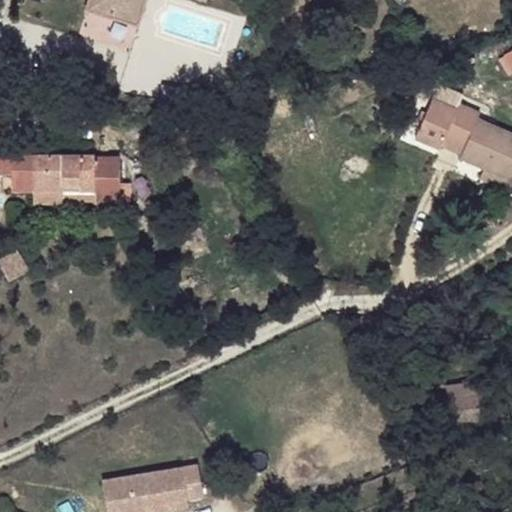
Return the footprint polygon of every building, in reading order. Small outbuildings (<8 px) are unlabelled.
[(138,24),(145,0),(90,0),(87,8),(138,24)] [(510,75),(511,73),(511,48),(499,57),(510,75)] [(511,134),(477,119),(480,112),(459,104),(457,111),(432,99),(419,130),(443,141),(463,150),(460,156),(511,178),(511,134)] [(189,152),(190,126),(161,127),(161,152),(189,152)] [(440,147),(443,141),(419,130),(416,137),(440,147)] [(0,173),(12,173),(12,154),(0,154),(0,173)] [(120,183),(120,162),(95,162),(95,154),(12,154),(12,173),(12,190),(33,190),(33,203),(62,203),(63,203),(63,191),(94,190),(95,202),(120,202),(120,183)] [(511,179),(485,167),(481,176),(511,189),(511,179)] [(131,202),(131,183),(120,183),(120,202),(131,202)] [(95,208),(94,190),(63,191),(63,203),(62,203),(62,208),(95,208)] [(30,270),(18,248),(0,257),(0,264),(3,270),(9,281),(30,270)] [(479,396),(477,382),(447,387),(449,400),(479,396)] [(481,418),(479,396),(449,400),(453,422),(481,418)] [(418,453),(389,400),(374,409),(403,462),(418,453)] [(204,497),(199,466),(102,481),(106,511),(155,511),(189,507),(188,499),(204,497)]
